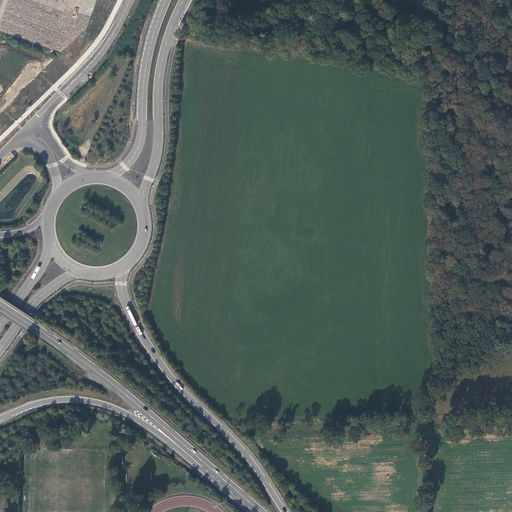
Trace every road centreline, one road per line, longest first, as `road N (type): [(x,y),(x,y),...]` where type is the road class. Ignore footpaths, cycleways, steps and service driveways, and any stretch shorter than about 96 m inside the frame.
road 1 (primary): [(283,511),(148,344),(125,302),(123,268)]
road 2 (primary): [(0,418),(66,399),(112,408),(249,502)]
road 3 (primary): [(249,502),(47,335)]
road 4 (primary): [(143,207),(157,150),(161,62),(184,0)]
road 5 (primary): [(165,0),(147,56),(140,141),(107,177)]
road 6 (unclassified): [(45,110),(108,41),(130,0)]
